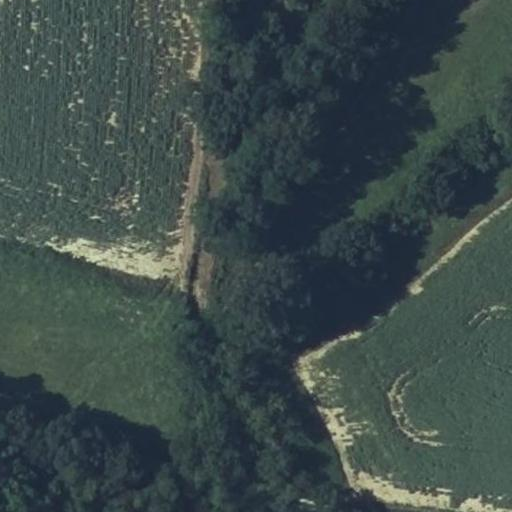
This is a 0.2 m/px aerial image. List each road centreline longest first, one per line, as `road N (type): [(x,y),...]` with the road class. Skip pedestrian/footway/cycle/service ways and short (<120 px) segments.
road 1 (track): [(364,0),(336,34),(226,260),(194,346),(193,411),(208,482)]
road 2 (track): [(0,403),(208,482)]
road 3 (track): [(208,482),(358,511)]
